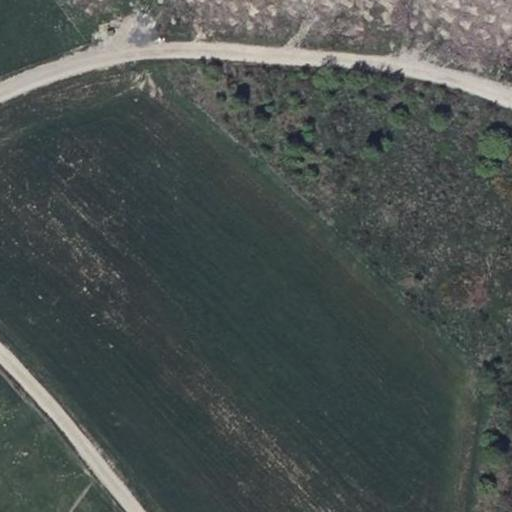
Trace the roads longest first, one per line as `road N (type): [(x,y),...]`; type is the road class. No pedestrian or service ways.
road 1 (track): [(511,93),(430,67),(183,44),(69,58),(0,84)]
road 2 (track): [(0,359),(131,511)]
